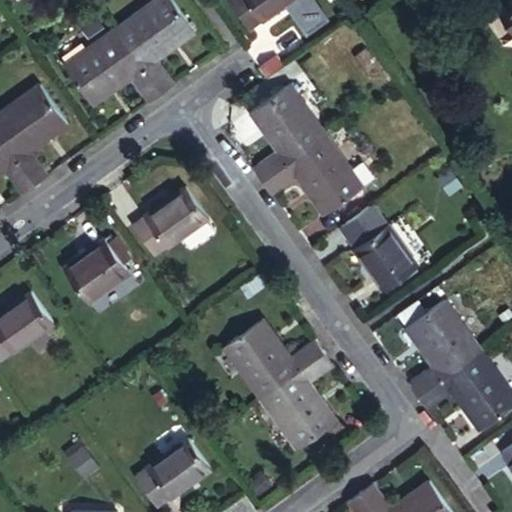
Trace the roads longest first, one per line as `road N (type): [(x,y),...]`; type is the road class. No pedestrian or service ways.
road 1 (residential): [(173,105),(415,420),(285,511)]
road 2 (residential): [(0,238),(173,105)]
